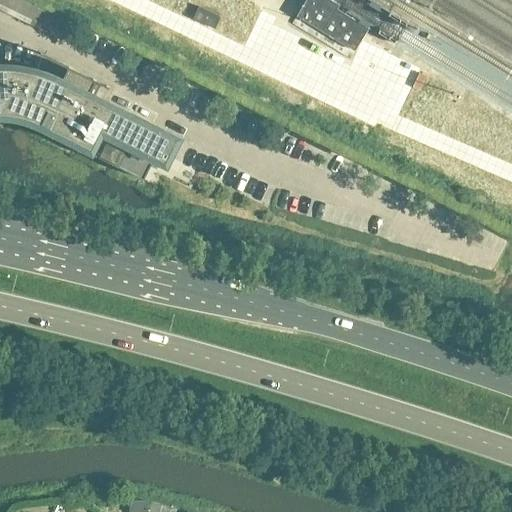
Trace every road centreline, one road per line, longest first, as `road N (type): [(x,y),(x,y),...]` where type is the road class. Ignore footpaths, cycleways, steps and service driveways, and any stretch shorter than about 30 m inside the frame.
road 1 (primary): [(511,384),(283,310),(0,237)]
road 2 (primary): [(0,307),(262,373),(511,452)]
